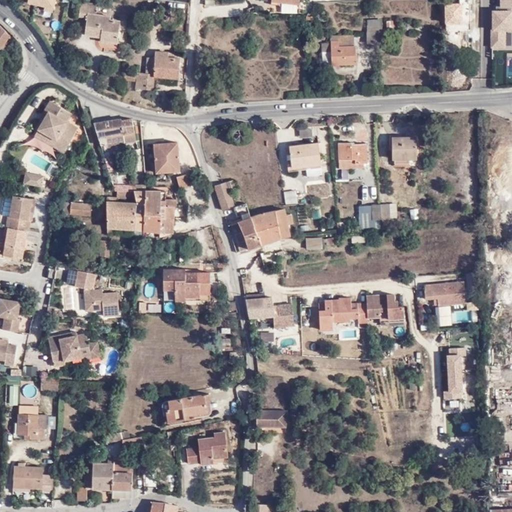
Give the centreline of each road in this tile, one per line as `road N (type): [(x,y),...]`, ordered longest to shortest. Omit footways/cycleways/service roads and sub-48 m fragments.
road 1 (residential): [(240,511),(246,347),(190,118)]
road 2 (tertiary): [(511,96),(190,118)]
road 3 (tertiary): [(190,118),(108,105),(61,80),(0,9)]
road 4 (residential): [(0,509),(106,508),(157,496),(210,511)]
